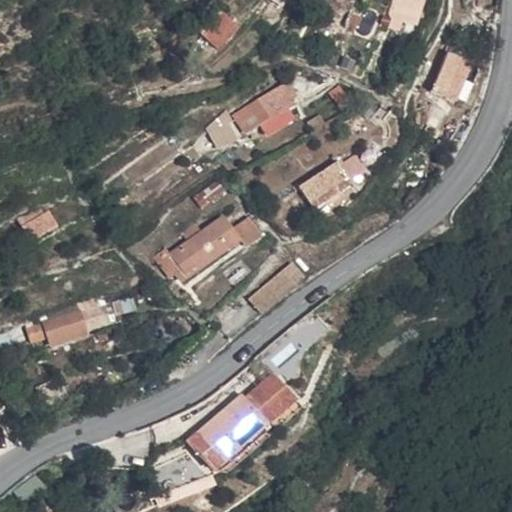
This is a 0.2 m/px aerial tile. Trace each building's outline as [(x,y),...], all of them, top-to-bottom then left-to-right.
[(266,0),(264,2),(269,12),(276,0),(266,0)] [(276,0),(269,12),(271,14),(290,0),(276,0)] [(376,0),(375,7),(377,12),(399,16),(404,4),(389,0),(376,0)] [(198,37),(222,20),(211,5),(188,21),(198,37)] [(399,16),(377,12),(369,36),(379,39),(382,27),(387,29),(391,17),(398,19),(399,16)] [(222,20),(198,37),(202,43),(226,25),(222,20)] [(425,96),(452,102),(461,61),(434,55),(425,96)] [(287,93),(276,74),(268,80),(278,98),(287,93)] [(284,108),(278,98),(268,80),(238,98),(241,103),(247,100),(255,113),(260,123),(284,108)] [(239,123),(255,113),(247,100),(241,103),(238,98),(227,105),(239,123)] [(219,150),(240,135),(225,113),(203,127),(219,150)] [(0,126),(28,117),(28,116),(16,120),(14,115),(0,118),(0,126)] [(0,141),(33,134),(28,117),(0,126),(0,141)] [(358,158),(350,145),(335,156),(344,168),(358,158)] [(346,171),(344,168),(335,156),(331,150),(294,176),(309,198),(346,171)] [(213,169),(186,192),(193,200),(215,181),(216,182),(220,178),(213,169)] [(198,223),(185,235),(166,251),(180,268),(221,234),(227,241),(237,234),(228,224),(215,208),(198,223)] [(228,224),(237,234),(242,241),(260,225),(246,208),(228,224)] [(32,238),(56,226),(48,209),(24,220),(32,238)] [(178,227),(185,235),(198,223),(192,215),(178,227)] [(180,268),(166,251),(153,263),(167,280),(175,272),(181,280),(227,241),(221,234),(180,268)] [(497,265),(511,256),(511,243),(492,255),(497,265)] [(511,256),(497,265),(504,278),(511,272),(511,256)] [(240,296),(250,309),(292,273),(281,260),(240,296)] [(93,292),(72,300),(74,306),(80,328),(94,322),(89,303),(96,300),(93,292)] [(42,341),(80,328),(74,306),(36,319),(42,341)] [(0,324),(0,336),(8,334),(4,323),(0,324)] [(42,341),(43,345),(81,332),(80,328),(42,341)] [(259,414),(258,419),(257,421),(286,397),(263,369),(234,393),(232,390),(191,424),(206,440),(219,430),(229,416),(244,389),(265,404),(262,409),(259,414)] [(30,390),(41,407),(65,392),(53,374),(30,390)] [(206,440),(191,424),(177,436),(203,467),(257,421),(258,419),(259,414),(262,409),(265,404),(244,389),(229,416),(219,430),(206,440)] [(286,397),(257,421),(261,433),(293,406),(286,397)] [(203,467),(211,475),(261,433),(257,421),(203,467)] [(60,511),(55,503),(38,511),(60,511)]
